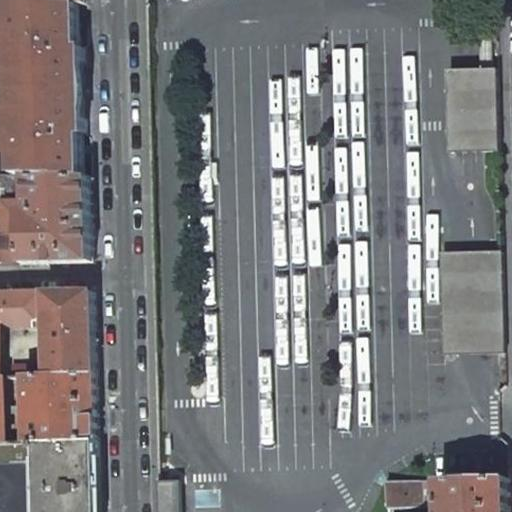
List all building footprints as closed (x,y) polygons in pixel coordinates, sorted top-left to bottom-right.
[(35,1),(15,0),(11,0),(13,34),(10,34),(10,74),(14,73),(16,114),(11,114),(13,154),(16,153),(17,177),(33,178),(85,179),(84,135),(87,135),(87,120),(83,120),(81,111),(79,98),(78,89),(79,80),(82,64),(85,64),(85,49),(81,50),(80,4),(35,1)] [(469,71),(450,72),(452,154),(473,153),(501,153),(501,128),(500,71),(469,71)] [(7,177),(0,176),(0,265),(26,265),(24,215),(24,209),(20,200),(8,200),(7,177)] [(85,179),(33,178),(35,215),(24,215),(26,265),(95,264),(93,179),(85,179)] [(474,252),(443,253),(443,265),(446,356),(477,355),(506,354),(503,252),(474,252)] [(0,294),(0,378),(3,378),(3,320),(11,320),(21,326),(40,325),(51,320),(52,376),(98,375),(97,293),(0,294)] [(28,377),(28,376),(33,376),(32,365),(21,365),(22,378),(28,377)] [(33,376),(28,376),(28,377),(30,444),(39,443),(100,441),(98,375),(52,376),(33,376)] [(3,378),(0,378),(0,444),(9,445),(7,378),(3,378)] [(101,511),(100,441),(39,443),(40,511),(101,511)] [(510,511),(509,478),(443,481),(443,511),(510,511)] [(426,511),(423,482),(386,483),(388,511),(426,511)]
